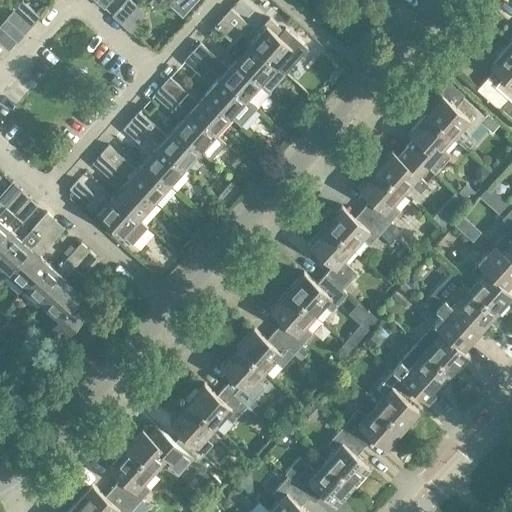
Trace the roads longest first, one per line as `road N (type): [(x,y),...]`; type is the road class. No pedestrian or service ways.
road 1 (residential): [(171,303),(443,0)]
road 2 (residential): [(0,479),(171,303)]
road 3 (residential): [(171,303),(45,194)]
road 4 (residential): [(45,194),(150,70)]
road 5 (tertiary): [(417,511),(511,407)]
